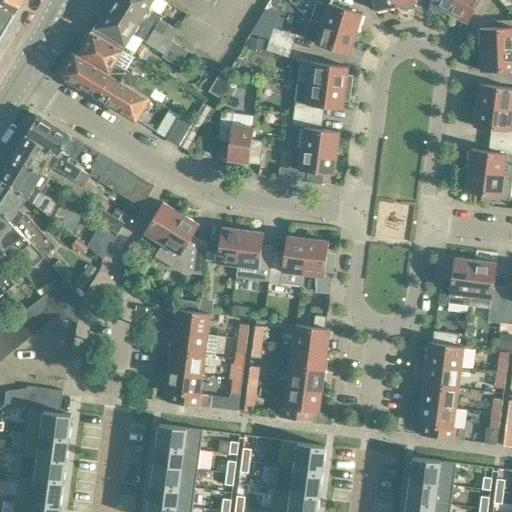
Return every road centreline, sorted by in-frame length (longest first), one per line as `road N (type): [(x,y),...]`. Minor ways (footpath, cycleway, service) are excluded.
road 1 (residential): [(363,216),(209,193),(20,77)]
road 2 (residential): [(363,216),(382,66),(400,50),(416,50),(439,73),(427,225)]
road 3 (residential): [(105,511),(127,308)]
road 4 (residential): [(427,225),(413,300),(396,322),(379,326)]
